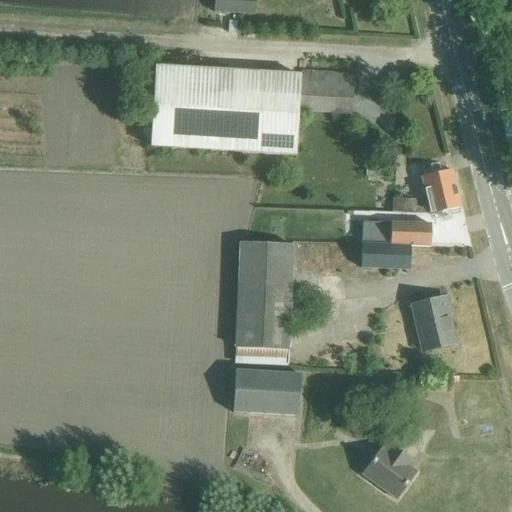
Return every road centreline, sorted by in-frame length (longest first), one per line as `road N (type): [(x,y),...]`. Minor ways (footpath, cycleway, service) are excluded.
road 1 (unclassified): [(454,48),(430,53),(0,28)]
road 2 (secondary): [(509,258),(454,48)]
